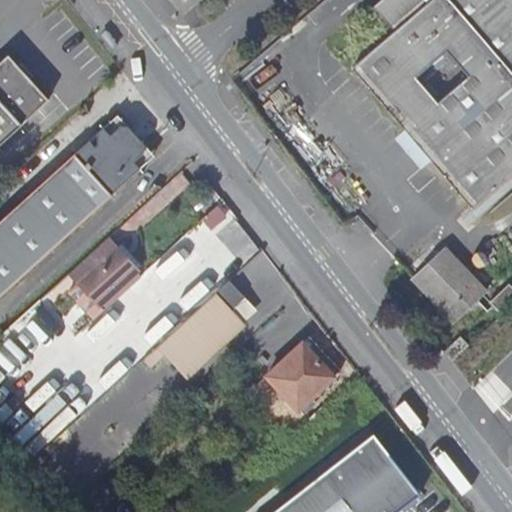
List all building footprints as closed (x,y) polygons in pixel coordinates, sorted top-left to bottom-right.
[(357,66),(477,209),(511,179),(511,0),(387,0),(381,5),(401,29),(357,66)] [(0,142),(48,99),(8,54),(0,60),(0,142)] [(0,294),(145,162),(146,148),(124,125),(108,125),(0,223),(0,294)] [(455,322),(487,293),(444,249),(413,278),(455,322)] [(81,283),(101,304),(136,271),(117,250),(81,283)] [(501,313),(511,302),(511,286),(510,284),(491,302),(501,313)] [(231,308),(215,292),(157,345),(185,377),(245,323),(242,319),(253,310),(242,298),(231,308)] [(41,363),(70,339),(61,328),(57,331),(53,327),(45,333),(32,319),(12,335),(25,351),(29,348),(41,363)] [(267,375),(298,409),(334,376),(302,343),(282,362),(267,375)] [(157,346),(142,360),(150,368),(165,354),(157,346)] [(397,511),(420,494),(374,434),(273,511),(397,511)]
